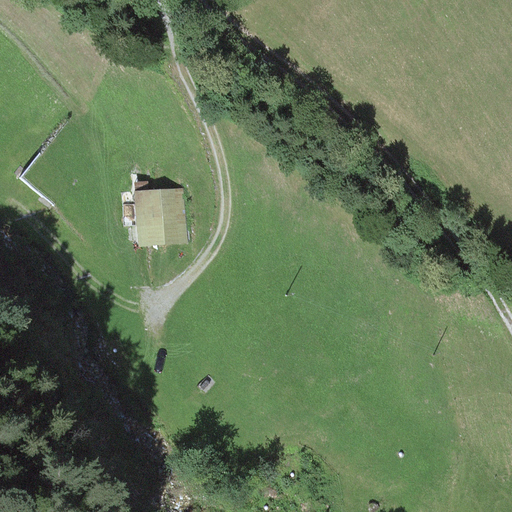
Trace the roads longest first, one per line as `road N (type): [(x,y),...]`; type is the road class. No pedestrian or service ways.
road 1 (track): [(208,0),(416,182),(511,322)]
road 2 (track): [(160,0),(217,150),(224,195),(223,230),(208,259),(159,306)]
